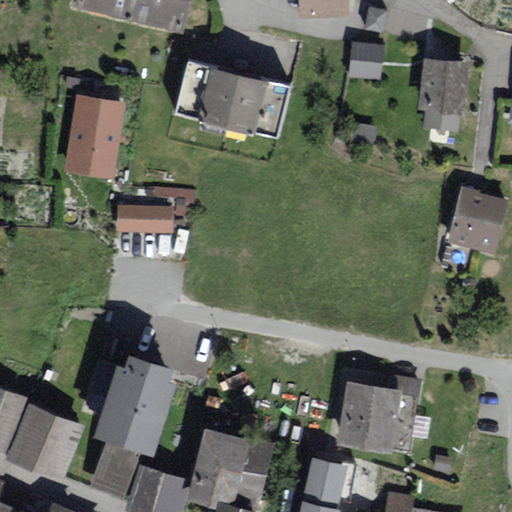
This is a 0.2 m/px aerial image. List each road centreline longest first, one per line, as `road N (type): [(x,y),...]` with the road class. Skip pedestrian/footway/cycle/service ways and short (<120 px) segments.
road 1 (residential): [(511,384),(488,367),(129,298)]
road 2 (residential): [(237,0),(316,27),(347,22),(365,0)]
road 3 (residential): [(0,463),(111,511)]
